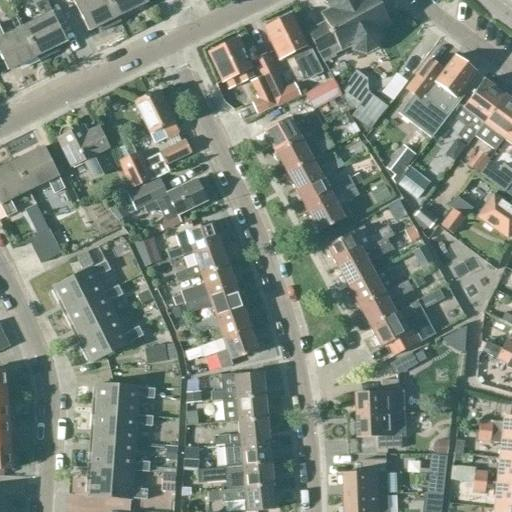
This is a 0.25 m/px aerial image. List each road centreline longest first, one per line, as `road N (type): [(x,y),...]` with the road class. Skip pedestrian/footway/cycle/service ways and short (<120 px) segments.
road 1 (residential): [(170,51),(289,311),(313,511)]
road 2 (residential): [(45,511),(50,385),(0,274)]
road 3 (residential): [(0,136),(170,51)]
road 4 (residential): [(511,73),(415,0)]
